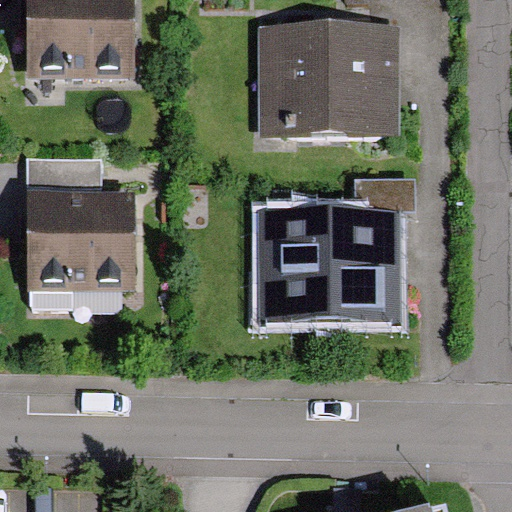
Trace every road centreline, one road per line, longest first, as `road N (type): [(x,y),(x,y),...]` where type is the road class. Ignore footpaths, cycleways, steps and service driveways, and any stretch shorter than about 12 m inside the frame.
road 1 (residential): [(0,420),(482,422)]
road 2 (residential): [(482,422),(486,0)]
